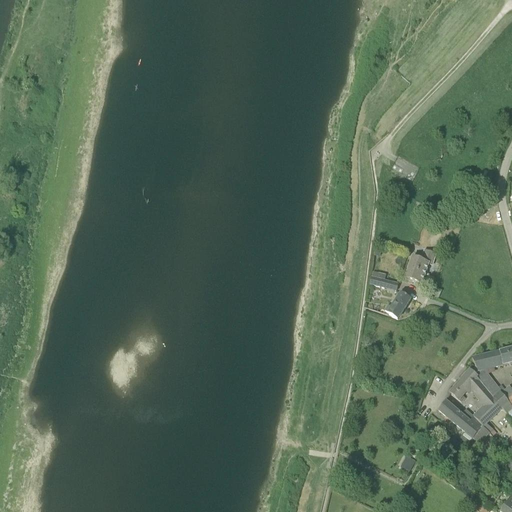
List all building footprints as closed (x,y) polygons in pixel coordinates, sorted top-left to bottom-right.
[(421,262),(412,259),(405,279),(421,285),(428,265),(431,266),(435,255),(424,252),(421,262)] [(396,292),(397,285),(371,278),(369,285),(396,292)] [(399,291),(387,311),(397,317),(410,297),(399,291)] [(471,371),(502,410),(511,422),(511,388),(511,389),(509,387),(503,391),(501,387),(498,389),(488,376),(495,374),(494,369),(511,364),(511,349),(472,360),(477,368),(471,371)] [(484,428),(502,410),(471,371),(450,395),(461,403),(464,400),(462,398),(465,395),(467,396),(469,394),(478,404),(476,405),(476,407),(479,411),(473,417),(474,418),(484,428)] [(483,429),(484,428),(474,418),(472,419),(464,413),(460,416),(445,403),(438,412),(465,433),(460,440),(468,446),(472,440),(480,445),(490,434),(483,429)] [(476,511),(488,511),(476,503),(473,509),(476,511)] [(511,511),(511,505),(507,503),(500,511),(511,511)]
